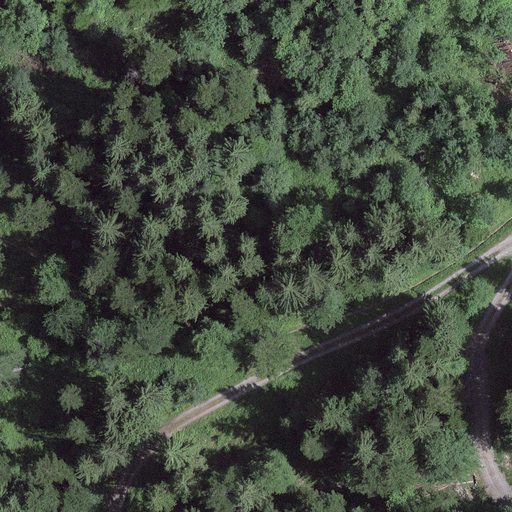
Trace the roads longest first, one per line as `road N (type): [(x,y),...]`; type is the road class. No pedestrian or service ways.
road 1 (track): [(111,511),(159,430),(392,316),(511,245)]
road 2 (track): [(511,286),(475,348),(470,399),(471,457),(508,511)]
